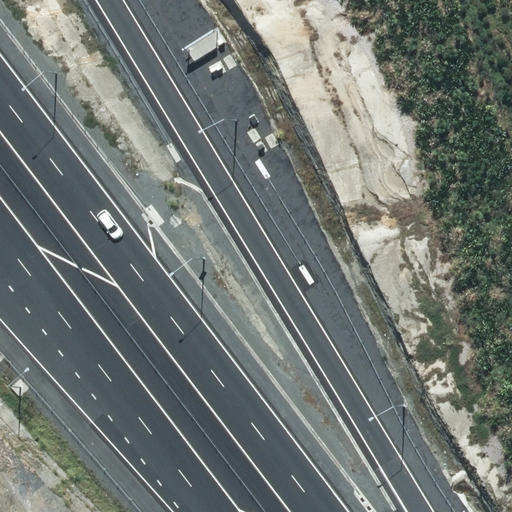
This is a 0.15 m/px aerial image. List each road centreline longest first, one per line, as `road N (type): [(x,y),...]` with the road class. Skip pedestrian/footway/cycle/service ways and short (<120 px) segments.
road 1 (motorway): [(112,0),(425,511)]
road 2 (motorway): [(0,95),(318,511)]
road 3 (motorway): [(154,436),(0,233)]
road 4 (motorway): [(154,436),(0,289)]
